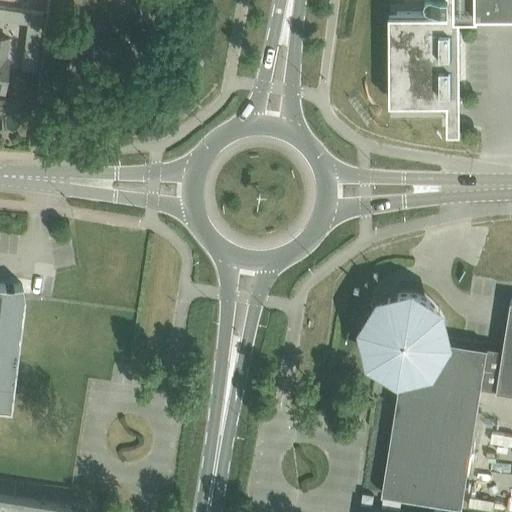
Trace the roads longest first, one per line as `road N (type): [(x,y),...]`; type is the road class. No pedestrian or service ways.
road 1 (unclassified): [(265,497),(334,511),(350,435),(278,420)]
road 2 (unclassified): [(169,405),(99,394),(87,465),(160,478)]
road 3 (unknown): [(481,186),(496,160),(502,20)]
road 4 (unclassified): [(481,186),(322,167)]
road 5 (unclassified): [(326,211),(481,186)]
road 6 (primary): [(209,511),(232,363)]
